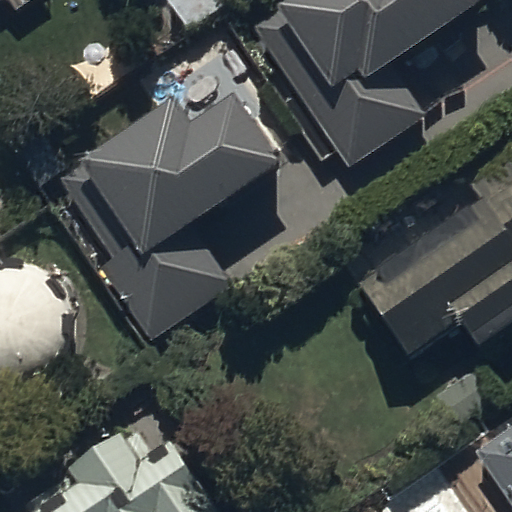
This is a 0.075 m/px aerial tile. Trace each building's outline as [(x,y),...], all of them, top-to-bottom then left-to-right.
[(0,0),(0,8),(6,4),(19,23),(51,0),(0,0)] [(231,11),(222,0),(183,0),(160,18),(181,47),(231,11)] [(319,0),(261,39),(352,176),(429,124),(401,82),(490,22),(475,0),(319,0)] [(288,179),(243,112),(200,142),(184,117),(106,169),(102,163),(64,188),(110,257),(99,264),(157,350),(238,295),(200,239),(288,179)] [(511,165),(477,190),(490,208),(364,297),(413,366),(462,331),(486,366),(511,347),(511,165)] [(0,390),(6,391),(15,392),(23,390),(32,388),(40,384),(47,379),(54,373),(59,366),(64,358),(66,350),(68,341),(68,332),(67,323),(65,314),(61,306),(56,299),(49,293),(42,287),(34,283),(26,280),(17,278),(8,278),(0,279),(0,390)] [(497,410),(476,377),(433,406),(453,438),(497,410)] [(511,433),(480,455),(511,503),(511,433)] [(214,511),(171,449),(157,459),(141,436),(31,511),(214,511)]
